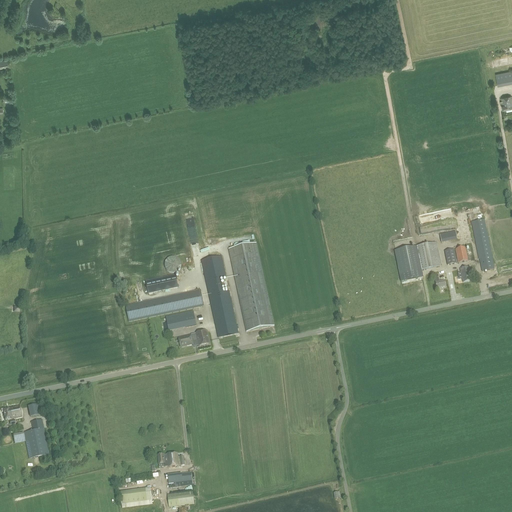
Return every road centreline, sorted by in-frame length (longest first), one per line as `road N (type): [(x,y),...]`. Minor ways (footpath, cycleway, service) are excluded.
road 1 (tertiary): [(0,399),(333,329)]
road 2 (unclassified): [(350,511),(336,437),(347,396),(333,329)]
road 3 (tertiary): [(333,329),(511,290)]
